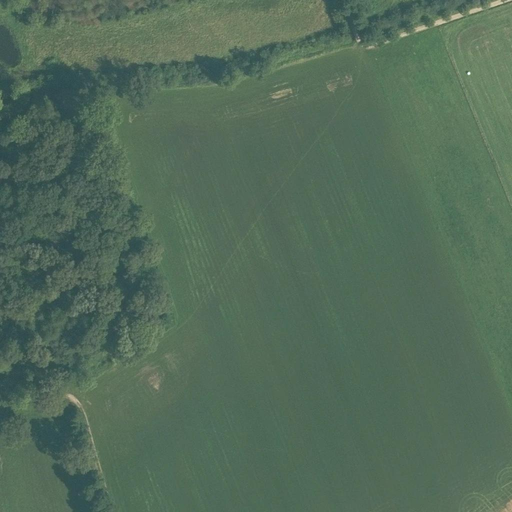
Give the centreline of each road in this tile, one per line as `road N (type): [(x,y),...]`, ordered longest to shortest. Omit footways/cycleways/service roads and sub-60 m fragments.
road 1 (track): [(104,511),(68,392),(0,402)]
road 2 (track): [(509,0),(366,49),(353,37)]
